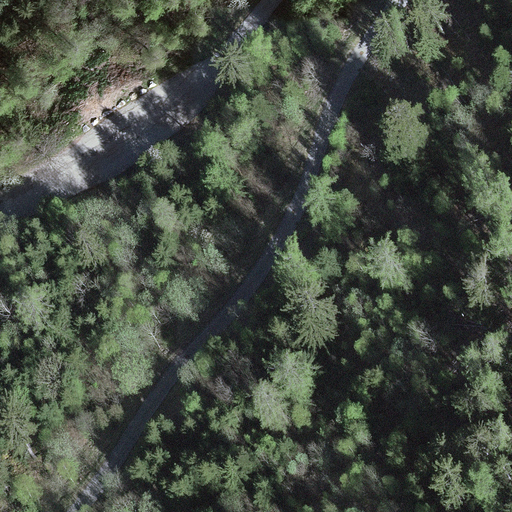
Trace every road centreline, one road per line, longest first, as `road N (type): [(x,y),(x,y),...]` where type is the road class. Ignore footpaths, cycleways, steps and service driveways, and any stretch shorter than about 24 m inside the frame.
road 1 (unclassified): [(216,511),(325,128),(359,51),(398,0)]
road 2 (unclassified): [(274,0),(152,112),(0,201)]
